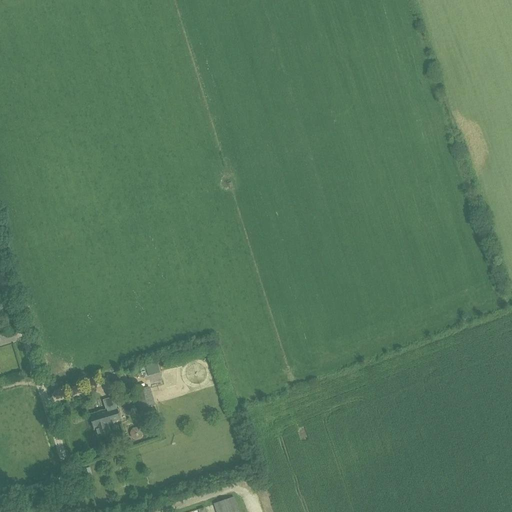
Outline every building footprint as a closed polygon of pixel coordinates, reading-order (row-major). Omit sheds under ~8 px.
[(110,378),(112,384),(128,380),(126,373),(110,378)] [(121,387),(123,394),(136,390),(134,383),(121,387)] [(136,392),(142,409),(154,405),(149,388),(136,392)] [(90,415),(94,429),(96,429),(98,436),(110,432),(108,425),(111,424),(110,422),(120,419),(116,408),(106,411),(106,409),(90,415)] [(21,503),(23,511),(35,511),(50,508),(46,496),(21,503)] [(214,504),(216,511),(239,511),(234,497),(214,504)]
